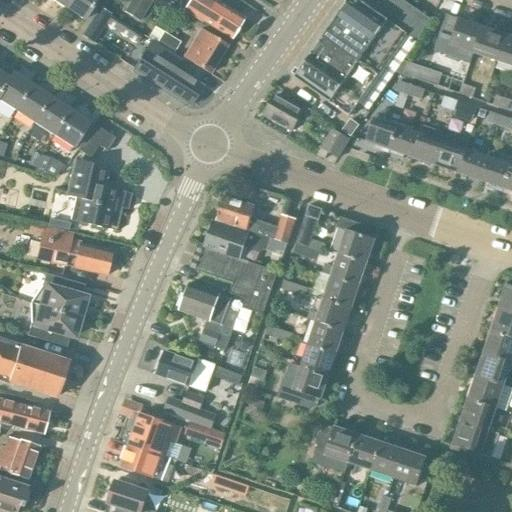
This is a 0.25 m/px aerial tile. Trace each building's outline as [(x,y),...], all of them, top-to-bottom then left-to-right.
[(48,0),(63,10),(69,0),(48,0)] [(96,0),(69,0),(63,10),(83,22),(96,0)] [(131,0),(124,13),(139,22),(151,2),(148,0),(131,0)] [(209,0),(190,0),(183,12),(229,40),(242,20),(209,0)] [(359,0),(350,0),(297,77),(350,117),(407,35),(417,42),(432,20),(402,0),(382,0),(375,11),(359,0)] [(100,8),(93,19),(103,25),(110,14),(101,8),(100,8)] [(110,16),(106,23),(137,43),(141,36),(110,16)] [(473,53),(482,26),(460,19),(459,20),(447,16),(435,49),(454,56),(457,47),(473,53)] [(473,53),(496,61),(505,34),(482,26),(473,53)] [(154,27),(147,39),(173,54),(180,42),(154,27)] [(199,31),(182,60),(208,76),(226,47),(199,31)] [(496,61),(511,65),(511,36),(505,34),(496,61)] [(150,44),(133,72),(189,107),(201,87),(173,69),(178,61),(150,44)] [(403,61),(395,72),(403,75),(407,62),(403,61)] [(0,93),(9,80),(8,80),(0,74),(0,93)] [(0,93),(0,103),(14,113),(32,87),(12,74),(8,80),(9,80),(0,93)] [(408,96),(411,86),(399,81),(401,78),(395,76),(390,83),(397,85),(395,92),(408,96)] [(486,93),(463,84),(459,95),(482,103),(486,93)] [(424,90),(411,86),(408,96),(421,101),(424,90)] [(14,113),(33,125),(50,99),(32,87),(14,113)] [(278,95),(267,114),(295,131),(302,118),(313,124),(319,113),(308,106),(305,111),(278,95)] [(505,110),(509,100),(495,95),(492,106),(505,110)] [(453,112),(457,101),(444,97),(440,107),(453,112)] [(33,125),(52,137),(69,111),(50,99),(33,125)] [(453,112),(452,116),(472,122),(477,108),(457,101),(453,112)] [(484,119),(486,111),(480,109),(478,117),(484,119)] [(89,124),(69,111),(52,137),(71,150),(89,124)] [(499,127),(503,117),(489,112),(486,123),(499,127)] [(511,119),(503,117),(499,127),(511,131),(511,119)] [(388,154),(399,123),(385,118),(383,121),(375,118),(367,141),(376,144),(374,149),(388,154)] [(399,123),(388,154),(403,159),(405,155),(413,158),(421,134),(413,131),(414,128),(399,123)] [(426,163),(435,166),(446,133),(424,126),(421,134),(413,158),(412,160),(425,165),(426,163)] [(89,160),(97,148),(105,135),(92,127),(76,152),(89,160)] [(332,130),(321,149),(338,159),(350,141),(332,130)] [(435,166),(458,174),(466,150),(469,141),(446,133),(435,166)] [(105,135),(97,148),(105,153),(113,141),(105,135)] [(458,174),(481,182),(489,158),(466,150),(458,174)] [(27,164),(27,166),(36,168),(40,156),(31,153),(27,164)] [(40,156),(36,168),(37,169),(45,171),(49,158),(40,156)] [(497,160),(489,158),(481,182),(489,184),(488,188),(503,193),(511,165),(511,161),(498,156),(497,160)] [(75,162),(70,181),(67,198),(75,200),(70,222),(116,232),(125,193),(111,190),(112,183),(104,182),(107,169),(75,162)] [(511,165),(503,193),(511,196),(511,165)] [(264,236),(268,237),(280,242),(287,244),(295,222),(282,218),(278,229),(249,219),(253,207),(221,196),(213,219),(265,236),(264,236)] [(307,217),(297,245),(309,249),(312,241),(318,221),(307,217)] [(347,232),(339,255),(368,265),(376,241),(364,237),(367,228),(340,218),(337,229),(347,232)] [(268,237),(264,236),(264,238),(238,229),(237,232),(212,223),(203,248),(238,260),(238,259),(243,246),(263,253),(268,237)] [(43,229),(36,261),(106,277),(111,254),(79,247),(80,245),(70,243),(71,235),(43,229)] [(324,245),(312,241),(309,249),(297,245),(296,245),(293,254),(308,259),(311,250),(321,254),(324,245)] [(280,242),(277,251),(284,254),(287,244),(280,242)] [(203,248),(194,271),(234,285),(230,295),(245,300),(241,309),(263,316),(277,273),(248,264),(248,262),(238,259),(238,260),(203,248)] [(331,277),(360,287),(368,265),(339,255),(335,267),(325,264),(322,274),(331,277)] [(30,304),(79,319),(85,299),(80,298),(84,287),(45,275),(41,288),(30,303),(30,304)] [(331,277),(324,299),(323,300),(352,310),(360,287),(331,277)] [(294,295),(297,286),(283,281),(280,290),(294,295)] [(179,312),(206,322),(198,344),(214,350),(215,347),(225,351),(230,337),(221,333),(223,326),(221,325),(230,301),(189,286),(179,312)] [(307,289),(297,286),(294,295),(305,298),(307,289)] [(498,309),(511,313),(511,287),(506,286),(498,309)] [(316,323),(345,333),(352,310),(323,300),(324,299),(316,297),(311,312),(309,311),(307,320),(316,323)] [(79,319),(30,304),(30,305),(30,324),(27,336),(66,348),(69,337),(73,338),(79,319)] [(511,313),(498,309),(491,332),(511,338),(511,313)] [(316,323),(308,346),(337,356),(345,333),(316,323)] [(279,340),(282,331),(268,326),(265,336),(270,338),(270,340),(276,342),(277,340),(279,340)] [(292,334),(282,331),(279,340),(289,344),(292,334)] [(511,338),(491,332),(483,354),(511,364),(511,338)] [(0,380),(55,397),(66,362),(0,341),(0,380)] [(308,346),(300,368),(329,378),(337,356),(308,346)] [(163,354),(156,377),(188,388),(189,387),(205,392),(215,366),(198,360),(197,365),(163,354)] [(511,364),(483,354),(475,377),(511,390),(511,388),(505,386),(511,364)] [(279,387),(275,399),(308,410),(308,408),(312,409),(315,407),(318,400),(321,402),(329,378),(300,368),(288,364),(283,379),(282,378),(279,387)] [(251,377),(263,381),(266,373),(254,369),(251,377)] [(511,390),(475,377),(467,400),(496,410),(497,409),(506,412),(511,395),(511,390)] [(186,395),(182,404),(181,406),(198,412),(199,412),(203,402),(186,395)] [(163,414),(189,423),(193,425),(198,412),(181,406),(182,404),(169,399),(163,414)] [(15,404),(15,405),(0,400),(0,422),(42,435),(48,413),(15,404)] [(467,400),(460,423),(489,433),(496,410),(467,400)] [(128,447),(175,463),(180,448),(174,446),(180,430),(139,415),(128,447)] [(193,425),(189,423),(184,436),(206,444),(211,431),(193,425)] [(460,423),(451,446),(490,459),(498,436),(489,433),(460,423)] [(344,475),(347,464),(357,435),(334,427),(332,430),(326,428),(322,429),(320,434),(319,433),(315,445),(317,445),(310,463),(344,475)] [(380,443),(357,435),(347,464),(370,472),(380,443)] [(0,449),(0,469),(1,470),(27,479),(38,448),(8,437),(5,448),(1,447),(0,449)] [(370,472),(394,480),(404,451),(380,443),(370,472)] [(128,447),(121,468),(152,479),(168,485),(175,463),(128,447)] [(426,458),(404,451),(394,480),(416,488),(426,458)] [(215,475),(212,485),(230,491),(231,489),(240,492),(243,484),(215,475)] [(0,511),(15,511),(17,507),(21,508),(23,503),(21,503),(26,488),(0,479),(0,511)] [(115,507),(113,511),(148,511),(141,509),(146,492),(136,489),(137,484),(125,480),(123,485),(114,482),(107,504),(115,507)] [(338,481),(334,493),(342,496),(346,484),(338,481)] [(342,496),(334,493),(329,505),(337,508),(342,496)] [(384,496),(380,509),(387,511),(388,511),(392,499),(384,496)]
